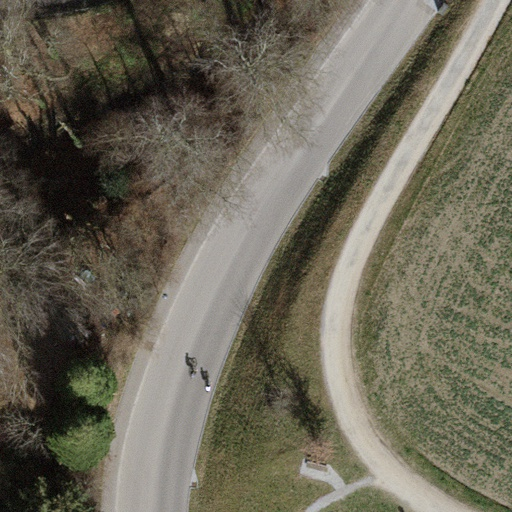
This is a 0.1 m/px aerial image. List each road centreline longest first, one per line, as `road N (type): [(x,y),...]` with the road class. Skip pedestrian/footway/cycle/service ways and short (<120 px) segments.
road 1 (track): [(500,0),(347,271),(341,297),(341,389),(379,477),(436,511)]
road 2 (tertiary): [(411,0),(236,250),(178,380),(152,511)]
